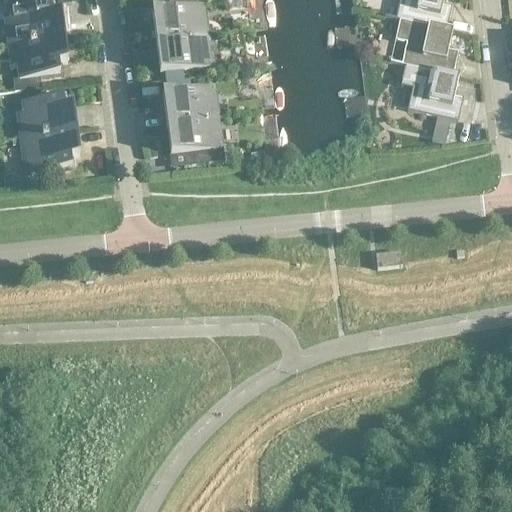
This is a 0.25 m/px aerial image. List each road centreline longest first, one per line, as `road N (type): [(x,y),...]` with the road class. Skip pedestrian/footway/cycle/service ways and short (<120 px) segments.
road 1 (residential): [(130,242),(507,202)]
road 2 (residential): [(130,242),(105,0)]
road 3 (residential): [(507,202),(486,0)]
road 4 (residential): [(0,256),(130,242)]
